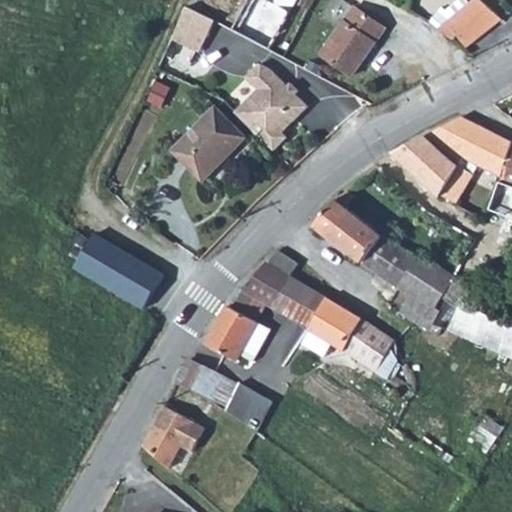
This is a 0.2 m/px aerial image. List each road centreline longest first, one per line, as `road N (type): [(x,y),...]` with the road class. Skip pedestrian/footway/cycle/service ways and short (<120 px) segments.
road 1 (residential): [(74,511),(162,360),(230,264),(348,158),(511,66)]
road 2 (unknown): [(266,228),(466,383)]
